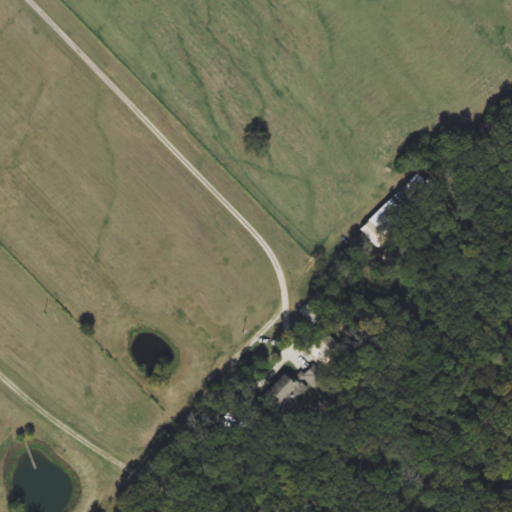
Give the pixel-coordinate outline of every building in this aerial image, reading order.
[(390,197),(407,180),(423,196),(406,213),(390,197)] [(304,350),(322,332),(339,348),(321,366),(304,350)] [(323,375),(311,388),(298,376),(310,363),(323,375)] [(264,405),(272,374),(300,382),(292,413),(264,405)] [(234,436),(216,422),(228,406),(247,419),(234,436)]
